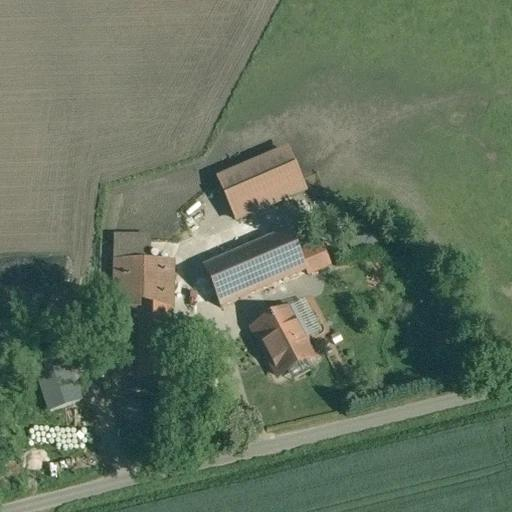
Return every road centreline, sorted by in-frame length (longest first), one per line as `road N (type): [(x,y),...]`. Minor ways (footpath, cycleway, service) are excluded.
road 1 (residential): [(16,511),(511,389)]
road 2 (unknown): [(271,449),(219,198)]
